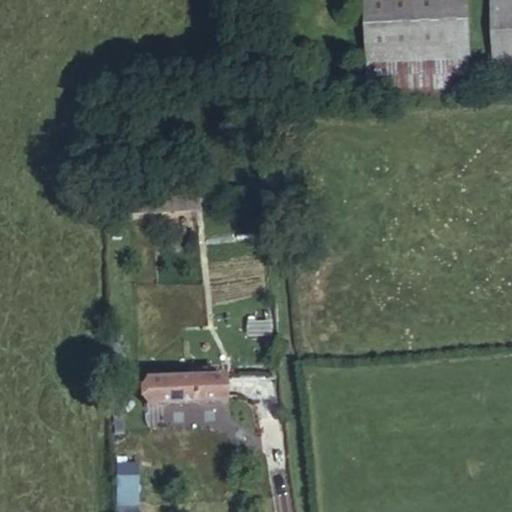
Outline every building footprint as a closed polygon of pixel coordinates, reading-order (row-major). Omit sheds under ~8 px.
[(367,0),(369,108),(470,102),(465,0),(367,0)] [(511,0),(495,0),(499,66),(511,65),(511,0)] [(156,216),(185,213),(183,196),(155,199),(156,216)] [(267,344),(168,358),(172,384),(272,371),(267,344)] [(116,466),(115,511),(138,511),(139,466),(116,466)]
